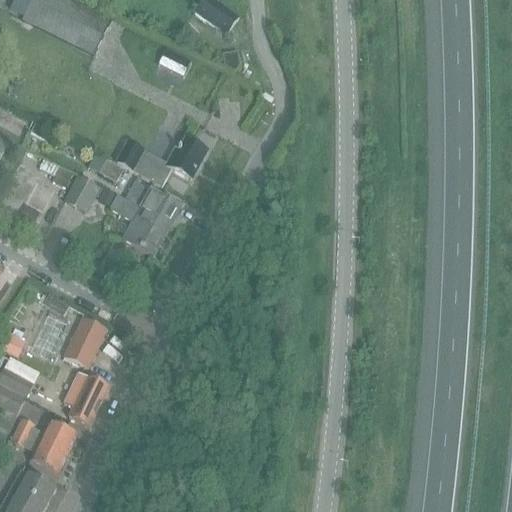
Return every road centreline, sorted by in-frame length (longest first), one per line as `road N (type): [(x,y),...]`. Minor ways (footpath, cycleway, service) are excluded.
road 1 (motorway): [(456,0),(456,312),(436,511)]
road 2 (unclassified): [(323,511),(344,266),(341,0)]
road 3 (unclassified): [(163,342),(282,113),(257,0)]
road 4 (unclassified): [(79,511),(163,342)]
road 5 (unclassified): [(163,342),(0,249)]
